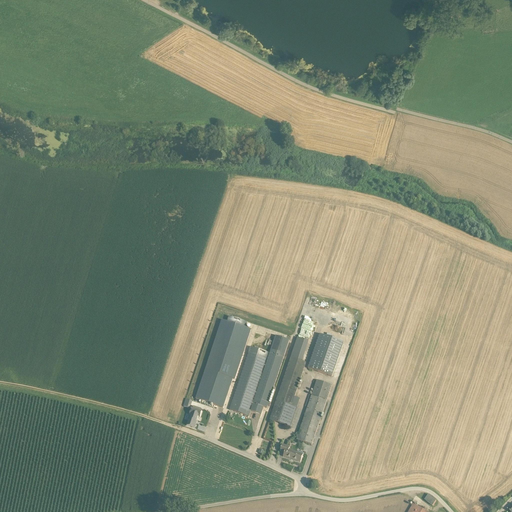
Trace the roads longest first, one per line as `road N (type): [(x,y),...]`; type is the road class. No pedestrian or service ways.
road 1 (unclassified): [(146,0),(316,88),(511,144)]
road 2 (unknown): [(255,461),(289,339),(268,331),(252,336),(213,443)]
road 3 (unknown): [(270,468),(312,380),(327,377),(336,388),(302,483)]
road 4 (track): [(181,430),(0,384)]
road 5 (unclassified): [(449,511),(420,491),(353,501),(303,495)]
road 6 (unclassified): [(303,495),(302,483),(181,430)]
road 7 (unclassified): [(303,495),(179,511)]
